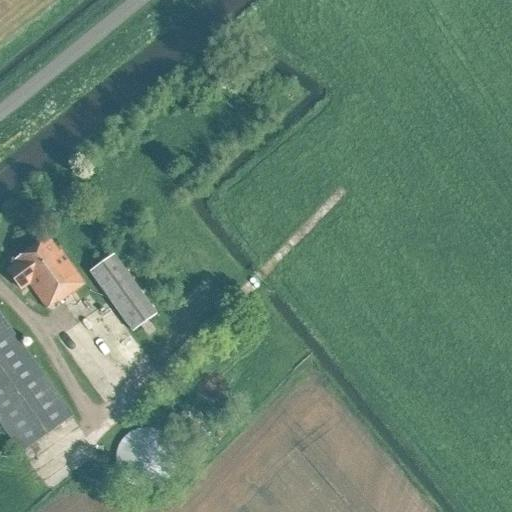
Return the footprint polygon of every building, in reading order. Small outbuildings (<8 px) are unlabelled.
[(58,253),(46,237),(14,259),(16,262),(6,270),(20,289),(28,284),(45,309),(56,301),(57,302),(83,284),(60,251),(58,253)] [(132,331),(155,315),(112,255),(107,259),(108,259),(90,272),(132,331)] [(0,423),(20,451),(72,415),(0,314),(0,423)] [(203,446),(210,440),(191,417),(184,423),(203,446)] [(149,487),(158,484),(166,479),(172,471),(175,462),(175,453),(172,444),(167,436),(159,430),(150,427),(141,427),(132,429),(124,435),(118,442),(115,451),(115,461),(117,470),(123,478),(130,484),(139,487),(149,487)]
